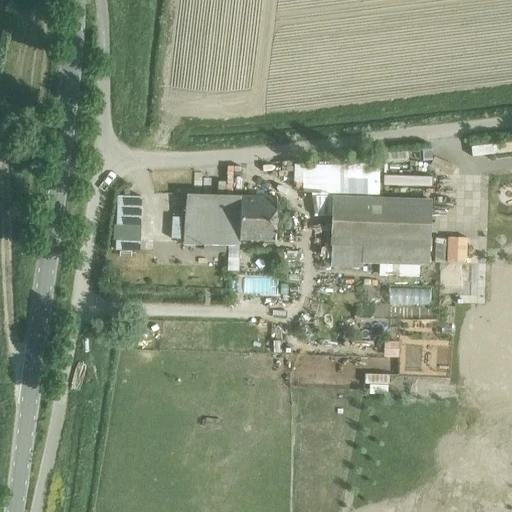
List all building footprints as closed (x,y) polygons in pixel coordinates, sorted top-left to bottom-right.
[(444,183),(444,171),(396,169),(396,180),(444,183)] [(493,172),(477,176),(481,194),(497,190),(493,172)] [(182,245),(203,246),(203,253),(225,253),(225,246),(238,246),(238,241),(273,242),(274,200),(184,197),(182,245)] [(333,199),(332,239),(428,241),(429,202),(333,199)] [(428,241),(332,239),(331,269),(361,269),(361,264),(418,266),(427,266),(428,241)] [(342,276),(341,284),(359,285),(360,277),(342,276)]
